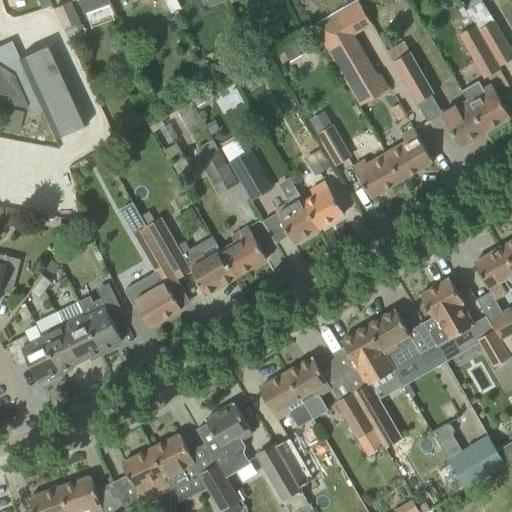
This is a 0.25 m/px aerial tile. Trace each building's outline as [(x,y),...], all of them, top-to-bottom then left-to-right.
[(52,8),(68,44),(85,36),(69,0),(52,8)] [(77,0),(82,13),(108,3),(106,0),(77,0)] [(319,24),(358,108),(390,93),(351,9),(319,24)] [(249,36),(255,48),(286,34),(280,21),(249,36)] [(479,31),(499,65),(511,57),(511,52),(494,21),(479,31)] [(459,34),(475,61),(490,52),(474,25),(459,34)] [(287,43),(296,58),(305,53),(295,37),(287,43)] [(0,102),(25,108),(42,112),(17,59),(10,42),(0,45),(0,102)] [(51,44),(17,59),(42,112),(54,139),(87,124),(51,44)] [(410,52),(393,62),(417,104),(434,94),(410,52)] [(220,75),(213,64),(208,66),(207,64),(199,67),(207,82),(220,75)] [(467,99),(466,100),(484,132),(510,117),(491,84),(483,89),(478,81),(462,91),(467,99)] [(154,93),(161,108),(173,103),(166,88),(154,93)] [(192,99),(199,111),(213,102),(206,90),(192,99)] [(484,132),(466,100),(456,106),(455,104),(441,113),(460,146),(484,132)] [(401,102),(391,107),(397,121),(407,116),(401,102)] [(3,107),(0,120),(0,126),(19,131),(23,112),(3,107)] [(309,120),(317,133),(331,125),(323,112),(309,120)] [(178,138),(170,123),(160,128),(168,144),(178,138)] [(331,125),(317,133),(315,135),(334,167),(352,157),(333,124),(331,125)] [(403,140),(385,151),(401,180),(433,162),(413,128),(400,136),(403,140)] [(221,148),(251,201),(272,189),(250,150),(248,151),(240,138),(221,148)] [(198,160),(217,195),(238,184),(219,148),(217,149),(212,139),(194,149),(199,159),(198,160)] [(303,155),(314,176),(331,167),(320,146),(303,155)] [(1,150),(0,156),(0,169),(38,174),(41,155),(1,150)] [(122,151),(106,160),(115,176),(131,167),(122,151)] [(401,180),(385,151),(366,162),(364,160),(352,166),(371,198),(401,180)] [(100,152),(91,158),(96,166),(105,161),(100,152)] [(312,195),(302,201),(318,229),(344,214),(324,180),(309,189),(312,195)] [(318,229),(302,201),(297,193),(287,198),(289,201),(274,210),(294,243),(318,229)] [(3,225),(19,228),(22,211),(6,208),(3,225)] [(149,211),(141,216),(146,226),(154,221),(149,211)] [(146,226),(144,227),(176,280),(191,271),(205,295),(235,277),(219,250),(206,258),(202,252),(185,261),(161,218),(154,221),(146,226)] [(233,242),(219,250),(235,277),(267,259),(248,226),(230,236),(233,242)] [(144,227),(132,234),(159,280),(132,296),(150,327),(181,308),(167,285),(176,280),(144,227)] [(511,240),(473,263),(495,301),(507,294),(500,283),(511,276),(511,240)] [(0,290),(6,266),(18,270),(20,260),(0,254),(0,290)] [(42,276),(36,284),(45,290),(51,282),(42,276)] [(475,325),(463,303),(463,302),(449,277),(420,294),(433,318),(423,324),(436,347),(475,325)] [(45,290),(36,284),(30,292),(39,299),(45,290)] [(122,341),(112,319),(123,313),(113,292),(93,302),(90,296),(77,302),(102,354),(114,348),(112,345),(122,341)] [(56,312),(62,325),(80,361),(89,357),(91,360),(102,354),(77,302),(56,312)] [(488,319),(501,341),(511,334),(511,311),(509,307),(488,319)] [(421,353),(414,341),(395,309),(368,325),(394,369),(421,353)] [(43,337),(42,337),(61,374),(72,369),(71,366),(80,361),(62,325),(42,335),(43,337)] [(394,369),(368,325),(341,340),(359,372),(369,366),(376,379),(394,369)] [(493,331),(477,340),(493,368),(509,359),(493,331)] [(61,374),(42,337),(30,342),(26,335),(17,339),(38,382),(48,377),(49,380),(61,374)] [(313,357),(286,372),(302,399),(301,399),(312,419),(327,410),(319,395),(331,388),(323,374),(313,357)] [(286,372),(259,388),(269,405),(280,424),(292,417),(298,427),(312,419),(301,399),(302,399),(286,372)] [(354,395),(373,427),(391,457),(397,453),(387,436),(396,431),(389,418),(391,417),(370,382),(368,383),(352,392),(354,394),(354,395)] [(357,437),(373,427),(354,395),(338,404),(357,437)] [(207,423),(196,429),(225,478),(237,470),(231,460),(244,452),(245,446),(241,439),(252,433),(234,402),(205,420),(207,423)] [(180,434),(150,449),(171,489),(174,487),(193,478),(188,468),(196,465),(180,434)] [(505,466),(487,435),(447,459),(465,490),(505,466)] [(274,444),(300,487),(313,479),(289,437),(274,444)] [(257,454),(283,499),(300,489),(274,444),(257,454)] [(171,489),(150,449),(122,463),(142,505),(172,490),(171,489)] [(200,474),(217,511),(235,502),(217,465),(200,474)] [(91,476),(59,487),(68,511),(98,511),(103,510),(97,495),(95,488),(91,476)] [(68,511),(59,487),(29,498),(33,511),(68,511)] [(241,488),(234,492),(240,501),(247,497),(241,488)] [(413,499),(404,504),(408,511),(418,511),(420,511),(413,499)]
